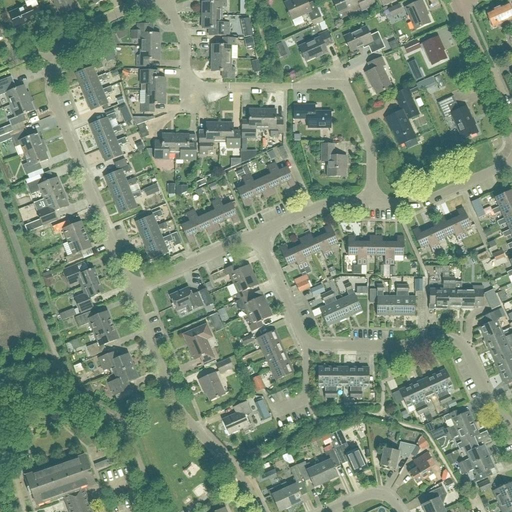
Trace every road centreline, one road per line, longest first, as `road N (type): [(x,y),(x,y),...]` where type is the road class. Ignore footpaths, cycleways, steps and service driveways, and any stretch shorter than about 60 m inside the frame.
road 1 (residential): [(511,427),(452,338),(400,347),(306,344),(256,234)]
road 2 (residential): [(371,203),(370,144),(344,86),(184,86),(181,38),(163,0)]
road 3 (residential): [(129,290),(48,84),(73,33),(150,0)]
road 4 (unclassified): [(157,511),(120,424),(69,393),(0,201)]
road 5 (residential): [(260,511),(178,411),(129,290)]
road 6 (residential): [(371,203),(423,203),(511,162)]
road 7 (residential): [(129,290),(256,234)]
road 8 (residential): [(511,130),(455,3)]
road 9 (residential): [(256,234),(322,204),(371,203)]
